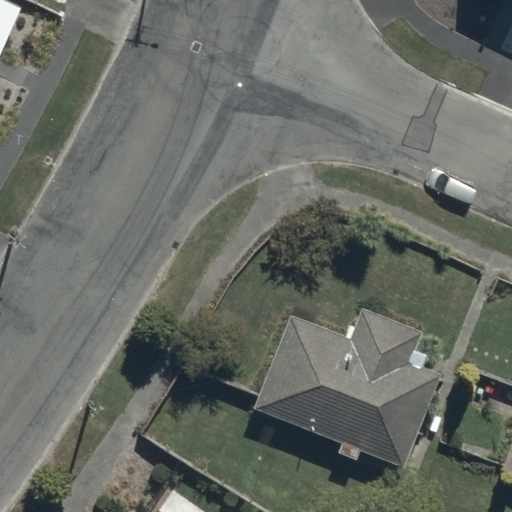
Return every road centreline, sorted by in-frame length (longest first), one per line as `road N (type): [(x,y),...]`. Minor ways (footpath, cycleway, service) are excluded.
road 1 (residential): [(0,390),(111,246),(222,51)]
road 2 (residential): [(222,51),(511,169)]
